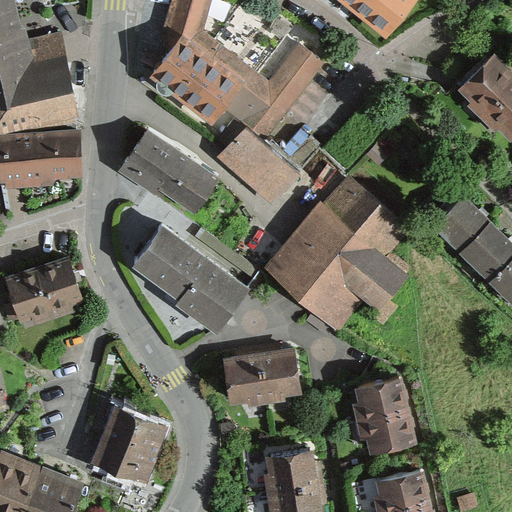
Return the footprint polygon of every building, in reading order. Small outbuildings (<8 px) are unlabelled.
[(26,69),(11,0),(0,0),(0,130),(77,113),(65,60),(26,69)] [(209,0),(172,0),(159,38),(170,43),(151,74),(213,121),(224,107),(245,125),(263,140),(323,61),(300,42),(271,81),(202,29),(209,0)] [(412,0),(343,0),(384,33),(412,0)] [(511,82),(511,71),(494,54),(459,90),(483,113),(511,82)] [(508,137),(511,133),(511,82),(483,113),(508,137)] [(302,172),(289,161),(263,140),(245,125),(218,158),(274,205),(302,172)] [(184,152),(147,128),(122,167),(159,191),(184,152)] [(0,181),(82,176),(80,133),(0,136),(0,181)] [(289,161),(302,172),(324,147),(311,136),(289,161)] [(219,175),(184,152),(159,191),(194,214),(219,175)] [(405,220),(351,174),(326,203),(322,199),(267,264),(338,324),(361,296),(377,309),(371,317),(383,328),(402,306),(392,298),(414,273),(390,253),(407,234),(399,228),(405,220)] [(490,219),(464,194),(437,223),(463,248),(490,219)] [(511,254),(511,240),(490,219),(463,248),(491,276),(511,254)] [(248,286),(163,223),(134,264),(217,328),(248,286)] [(511,254),(491,276),(511,295),(511,254)] [(66,255),(36,266),(52,314),(83,304),(66,255)] [(52,314),(36,266),(6,276),(15,303),(5,307),(11,324),(21,321),(22,324),(52,314)] [(294,346),(260,351),(267,396),(301,391),(294,346)] [(260,351),(225,356),(231,402),(267,396),(260,351)] [(402,376),(356,386),(363,419),(410,409),(402,376)] [(169,424),(115,404),(94,461),(108,466),(102,482),(130,492),(136,477),(148,481),(169,424)] [(410,409),(363,419),(370,451),(417,441),(410,409)] [(313,450),(268,455),(272,490),(318,484),(313,450)] [(42,466),(2,451),(0,455),(0,487),(30,498),(42,466)] [(71,511),(83,481),(42,466),(30,498),(24,511),(71,511)] [(423,470),(376,480),(382,511),(387,511),(430,504),(423,470)] [(321,511),(318,484),(272,490),(275,511),(321,511)] [(24,511),(30,498),(0,487),(0,511),(24,511)]
